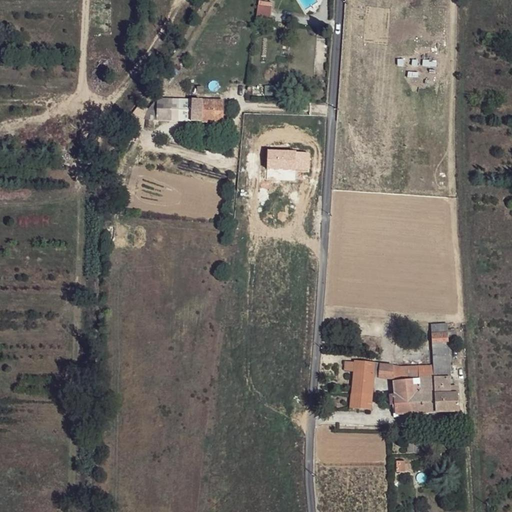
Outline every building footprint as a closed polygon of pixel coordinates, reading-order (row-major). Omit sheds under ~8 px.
[(272,9),(259,7),(256,24),(270,26),(272,9)] [(222,122),(223,102),(157,99),(144,120),(222,122)] [(451,387),(447,324),(431,325),(433,366),(434,390),(451,387)] [(354,361),(345,360),(344,371),(353,372),(354,361)] [(381,364),(354,361),(353,372),(374,374),(374,375),(380,376),(381,365),(381,364)] [(381,365),(380,376),(394,377),(401,377),(401,367),(381,365)] [(394,382),(395,395),(420,393),(418,366),(401,367),(401,377),(394,377),(394,380),(394,382)] [(418,366),(420,393),(434,390),(433,366),(418,366)] [(353,372),(350,408),(371,410),(374,378),(374,375),(374,374),(353,372)] [(434,390),(436,413),(459,413),(457,386),(434,390)] [(392,395),(393,405),(396,405),(397,415),(411,414),(436,413),(434,390),(409,395),(395,395),(392,395)] [(419,442),(407,443),(407,453),(419,453),(419,442)] [(405,462),(397,462),(396,472),(405,472),(405,462)]
